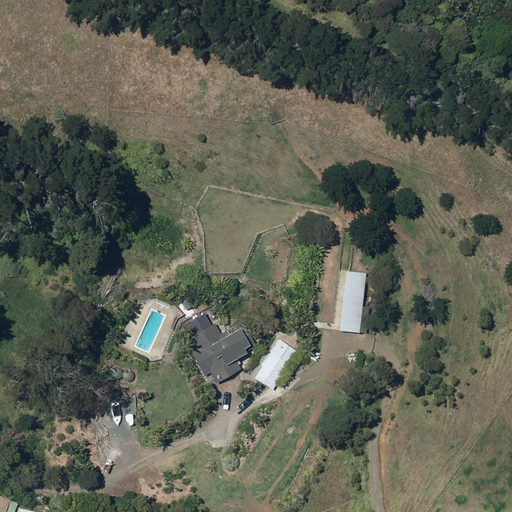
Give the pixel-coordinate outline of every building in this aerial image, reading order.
[(360,333),(366,272),(343,270),(338,331),(360,333)] [(250,341),(242,328),(230,310),(209,323),(182,341),(205,375),(209,372),(215,381),(238,366),(233,358),(246,349),(244,345),(250,341)] [(295,352),(277,340),(253,377),(271,389),(295,352)] [(136,394),(108,395),(109,423),(136,423),(136,394)] [(0,494),(0,511),(14,511),(18,501),(0,494)]
